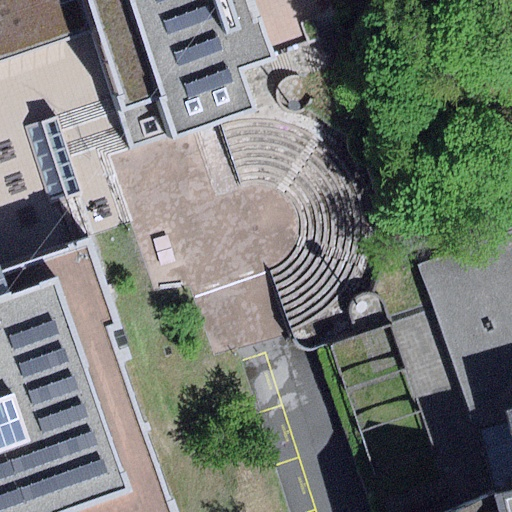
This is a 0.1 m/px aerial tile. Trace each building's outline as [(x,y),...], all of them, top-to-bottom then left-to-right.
[(119,114),(79,0),(0,0),(0,265),(1,270),(9,267),(92,239),(78,198),(85,196),(63,133),(103,119),(119,114)] [(79,0),(119,114),(161,100),(174,139),(258,110),(245,72),(277,61),(255,0),(79,0)] [(0,511),(176,511),(115,333),(123,330),(92,239),(9,267),(1,270),(0,265),(0,511)] [(333,346),(382,495),(441,475),(392,327),(333,346)] [(511,432),(511,486),(494,492),(499,511),(511,511),(511,409),(506,410),(511,432)] [(499,511),(494,492),(445,511),(499,511)]
